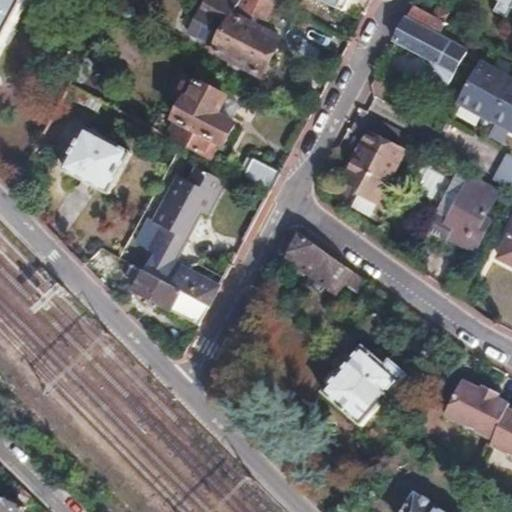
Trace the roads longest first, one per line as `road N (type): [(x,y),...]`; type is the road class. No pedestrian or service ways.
road 1 (residential): [(511,354),(288,201)]
road 2 (residential): [(0,198),(183,385)]
road 3 (residential): [(394,0),(288,201)]
road 4 (residential): [(288,201),(210,350),(183,385)]
road 5 (residential): [(183,385),(307,511)]
